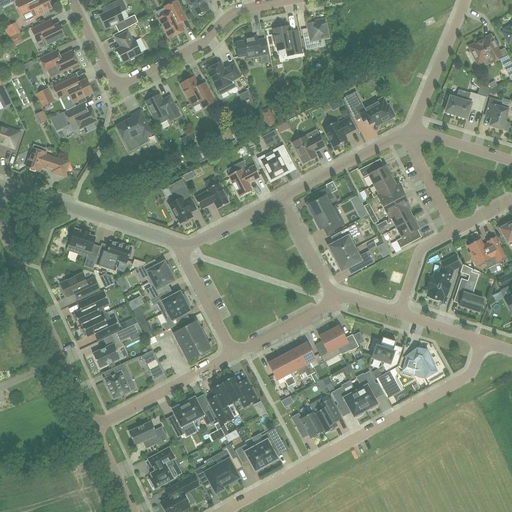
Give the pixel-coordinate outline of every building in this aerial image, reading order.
[(37,0),(21,0),(15,3),(22,15),(26,22),(34,18),(34,19),(44,14),(44,13),(51,9),(46,0),(37,0)] [(121,0),(119,0),(110,5),(113,11),(100,17),(106,29),(115,25),(119,33),(127,29),(123,21),(120,13),(127,10),(121,0)] [(205,13),(204,11),(208,10),(205,4),(211,0),(186,0),(195,16),(198,15),(200,16),(202,16),(204,15),(205,13)] [(168,14),(159,19),(169,38),(183,31),(180,24),(186,21),(176,2),(165,8),(168,14)] [(317,41),(330,39),(328,32),(327,32),(325,20),(307,23),(308,29),(302,30),(306,51),(318,48),(317,41)] [(140,23),(142,29),(152,26),(151,21),(140,23)] [(50,22),(32,30),(37,42),(44,39),(47,45),(64,37),(58,24),(53,27),(50,22)] [(511,25),(504,30),(505,32),(503,33),(508,44),(511,43),(511,45),(511,25)] [(16,35),(11,26),(5,29),(10,38),(16,35)] [(275,44),(276,44),(278,51),(287,50),(288,56),(301,54),(297,31),(289,33),(288,27),(274,30),(275,36),(273,36),(275,44)] [(133,42),(127,32),(116,38),(121,48),(116,51),(123,63),(141,54),(134,41),(133,42)] [(486,66),(495,62),(499,60),(501,59),(498,54),(499,53),(498,52),(490,37),(470,48),(472,52),(468,54),(472,62),(476,60),(478,64),(483,61),(486,66)] [(246,56),(246,59),(260,56),(261,64),(269,63),(264,40),(257,42),(257,38),(248,39),(248,41),(236,44),(238,58),(246,56)] [(158,43),(151,46),(154,54),(161,51),(158,43)] [(61,73),(78,65),(72,52),(60,58),(56,52),(40,60),(46,72),(57,66),(61,73)] [(511,63),(510,59),(501,63),(510,80),(511,78),(511,63)] [(220,64),(217,65),(215,65),(211,67),(210,69),(207,71),(218,91),(217,91),(220,96),(228,92),(225,87),(231,84),(230,82),(233,81),(240,77),(234,65),(224,70),(220,64)] [(59,99),(69,94),(73,103),(92,94),(85,81),(79,84),(76,77),(54,88),(59,99)] [(215,102),(209,92),(202,95),(193,78),(180,85),(192,108),(200,104),(203,109),(215,102)] [(36,96),(41,105),(43,109),(54,103),(52,100),(47,90),(36,96)] [(370,126),(375,123),(376,126),(393,117),(388,107),(382,110),(378,102),(365,109),(356,92),(344,99),(351,113),(358,110),(364,121),(367,120),(370,126)] [(450,97),(445,113),(466,119),(469,109),(481,113),(486,98),(470,93),(467,103),(450,97)] [(180,116),(171,99),(163,103),(159,96),(146,103),(155,121),(154,121),(157,126),(169,120),(169,121),(180,116)] [(331,105),(336,112),(346,106),(341,98),(331,105)] [(490,99),(486,113),(484,118),(491,120),(489,126),(507,132),(509,124),(505,122),(508,110),(500,108),(502,102),(490,99)] [(80,130),(85,127),(88,132),(95,129),(93,123),(96,122),(91,110),(87,111),(84,105),(65,114),(70,125),(76,122),(80,130)] [(261,112),(265,120),(268,127),(276,123),(268,108),(261,112)] [(297,108),(291,111),(285,114),(288,119),(300,113),(297,108)] [(37,116),(41,125),(49,122),(45,112),(37,116)] [(152,134),(144,119),(140,112),(132,116),(133,118),(117,127),(124,142),(141,133),(144,139),(152,134)] [(347,141),(344,136),(355,130),(349,119),(338,124),(337,122),(324,129),(334,148),(347,141)] [(280,134),(291,132),(290,125),(279,127),(280,134)] [(0,143),(6,145),(5,146),(14,149),(19,133),(0,126),(0,143)] [(229,127),(215,134),(221,146),(235,139),(229,127)] [(314,152),(324,147),(316,132),(306,137),(292,144),(296,151),(295,151),(298,158),(299,157),(303,164),(316,157),(314,152)] [(184,146),(188,154),(199,148),(195,140),(184,146)] [(64,177),(68,163),(45,156),(46,154),(40,152),(41,148),(33,146),(26,168),(40,172),(41,167),(53,171),(52,173),(64,177)] [(287,169),(287,168),(285,164),(291,161),(283,146),(282,146),(283,148),(270,155),(272,158),(265,161),(264,162),(263,163),(263,164),(263,165),(263,166),(271,181),(285,174),(286,173),(287,172),(287,171),(287,170),(287,169)] [(368,176),(374,188),(391,179),(385,167),(373,173),(369,165),(359,171),(363,179),(368,176)] [(254,166),(247,170),(242,172),(241,170),(228,177),(239,198),(252,191),(248,184),(260,178),(254,166)] [(188,183),(197,179),(195,173),(185,177),(188,183)] [(391,179),(374,188),(377,192),(371,195),(373,199),(377,197),(377,198),(399,187),(398,186),(396,187),(391,179)] [(218,184),(217,184),(206,190),(207,192),(195,198),(201,210),(214,203),(217,210),(229,203),(218,184)] [(399,187),(377,198),(381,205),(384,212),(384,211),(388,218),(409,207),(405,200),(406,200),(402,194),(399,187)] [(196,210),(192,201),(185,188),(173,194),(176,201),(169,205),(176,219),(177,219),(180,224),(182,223),(184,223),(186,223),(187,222),(189,221),(190,219),(192,217),(190,213),(196,210)] [(313,218),(335,207),(332,208),(328,201),(333,199),(327,188),(314,195),(317,201),(307,206),(313,218)] [(369,204),(364,207),(368,216),(373,213),(369,204)] [(344,225),(335,207),(313,218),(320,230),(330,225),(333,231),(344,225)] [(409,207),(388,218),(389,220),(385,221),(387,225),(393,222),(395,227),(412,218),(408,210),(410,209),(409,207)] [(373,213),(368,216),(373,225),(378,222),(373,213)] [(412,218),(395,227),(401,239),(396,241),(400,249),(411,244),(407,236),(418,230),(412,218)] [(379,230),(387,225),(385,221),(377,226),(376,226),(379,230)] [(511,240),(511,222),(506,225),(506,223),(496,228),(501,237),(503,236),(507,243),(511,240)] [(335,260),(354,249),(350,241),(360,236),(354,225),(340,233),(341,233),(344,239),(329,247),(328,247),(335,260)] [(90,252),(93,245),(95,238),(88,236),(89,234),(81,231),(81,232),(74,230),(74,233),(72,232),(70,238),(72,239),(69,245),(90,252)] [(494,265),(494,266),(498,264),(507,260),(506,259),(496,240),(495,238),(486,242),(487,244),(483,246),(480,240),(480,239),(467,246),(470,253),(469,254),(473,261),(474,260),(478,268),(492,260),(494,265)] [(110,261),(118,263),(119,261),(127,264),(128,258),(130,258),(132,252),(131,251),(132,248),(131,248),(130,249),(118,245),(119,244),(118,244),(118,245),(110,242),(105,256),(100,254),(96,266),(107,269),(110,261)] [(354,249),(335,260),(341,272),(342,272),(357,263),(360,269),(360,270),(374,263),(368,252),(358,257),(354,249)] [(97,257),(89,255),(85,267),(93,270),(97,257)] [(438,300),(439,300),(442,301),(444,295),(446,296),(450,285),(447,284),(449,278),(448,278),(450,272),(460,267),(454,257),(442,264),(444,268),(441,276),(435,274),(433,279),(431,279),(427,290),(429,291),(428,297),(430,297),(431,298),(431,299),(432,300),(433,300),(434,301),(435,301),(436,301),(437,301),(438,301),(438,300)] [(149,270),(146,264),(134,271),(140,281),(146,278),(148,283),(171,271),(168,265),(166,266),(164,262),(149,270)] [(460,273),(470,277),(472,270),(463,265),(460,273)] [(171,271),(148,283),(151,288),(145,291),(150,301),(162,295),(160,289),(174,282),(172,278),(174,277),(171,271)] [(452,283),(456,284),(460,273),(456,271),(452,283)] [(77,300),(88,296),(99,291),(93,279),(86,282),(82,274),(60,285),(66,298),(74,294),(77,300)] [(482,300),(472,296),(473,291),(466,289),(468,282),(461,279),(457,292),(463,294),(459,307),(479,313),(483,300),(482,299),(482,300)] [(162,295),(150,301),(153,307),(157,305),(162,314),(186,301),(183,295),(182,296),(180,292),(165,300),(162,295)] [(100,316),(97,309),(108,304),(103,293),(78,305),(81,311),(74,314),(75,315),(73,316),(75,322),(77,321),(80,326),(81,326),(81,325),(100,316)] [(186,301),(162,314),(166,323),(162,326),(165,331),(181,323),(178,318),(190,312),(188,308),(190,307),(186,301)] [(137,303),(131,305),(134,312),(139,310),(137,303)] [(102,315),(100,316),(81,325),(81,326),(83,330),(82,331),(84,336),(86,336),(87,337),(94,334),(96,340),(119,329),(114,318),(106,323),(102,315)] [(179,344),(183,342),(187,349),(183,352),(188,362),(210,350),(196,323),(174,334),(179,344)] [(137,324),(112,335),(116,343),(93,354),(99,369),(119,359),(115,351),(123,347),(120,342),(130,338),(129,336),(140,331),(137,324)] [(329,332),(338,349),(347,344),(352,352),(359,348),(353,336),(346,340),(339,327),(329,332)] [(321,358),(338,349),(329,332),(319,337),(322,343),(315,346),(321,358)] [(150,341),(152,347),(160,343),(157,338),(150,341)] [(392,352),(394,346),(396,342),(382,338),(379,348),(376,347),(372,358),(384,362),(383,366),(386,372),(397,365),(399,357),(392,355),(393,352),(392,352)] [(297,349),(305,366),(315,360),(307,344),(297,349)] [(287,354),(296,371),(305,366),(297,349),(287,354)] [(414,359),(408,357),(403,371),(414,375),(420,372),(424,379),(428,377),(429,377),(429,376),(430,376),(431,376),(431,375),(432,375),(433,375),(433,374),(436,372),(425,352),(417,349),(414,359)] [(152,351),(141,357),(153,380),(164,374),(152,351)] [(0,390),(7,389),(6,385),(8,384),(13,383),(21,382),(18,369),(16,369),(13,352),(0,354),(0,390)] [(278,359),(286,376),(296,371),(287,354),(278,359)] [(276,381),(286,376),(278,359),(268,364),(276,381)] [(367,359),(358,362),(362,371),(370,367),(367,359)] [(127,380),(129,376),(124,364),(112,369),(114,375),(104,380),(114,400),(116,399),(118,399),(123,397),(122,396),(130,392),(125,381),(127,380)] [(400,390),(394,379),(397,374),(394,369),(381,376),(376,379),(386,398),(400,390)] [(376,379),(381,376),(378,370),(373,373),(376,379)] [(353,389),(365,411),(369,409),(370,410),(377,407),(376,405),(377,405),(370,392),(372,391),(370,388),(376,385),(369,372),(362,375),(366,382),(360,386),(353,389)] [(222,384),(235,408),(233,403),(240,400),(244,408),(257,401),(246,380),(237,384),(232,376),(226,379),(226,381),(222,384)] [(221,425),(230,421),(233,419),(227,407),(233,404),(235,408),(222,384),(211,390),(214,397),(208,400),(221,425)] [(315,385),(310,392),(315,396),(320,390),(315,385)] [(345,394),(342,387),(331,393),(338,406),(343,403),(345,406),(346,405),(354,418),(355,417),(356,418),(362,415),(361,413),(365,411),(353,389),(345,394)] [(183,404),(193,423),(202,419),(206,426),(215,422),(206,406),(200,409),(193,396),(186,400),(187,401),(183,404)] [(323,432),(324,434),(329,431),(331,432),(334,430),(335,428),(336,427),(334,424),(341,420),(330,399),(318,406),(321,410),(314,414),(323,432)] [(170,408),(174,415),(177,421),(170,425),(178,438),(185,434),(182,429),(193,423),(183,404),(178,406),(177,404),(170,408)] [(313,413),(312,413),(301,419),(298,414),(291,418),(298,430),(304,426),(311,439),(312,438),(314,439),(318,437),(319,434),(323,432),(314,414),(313,413)] [(151,438),(155,445),(168,440),(162,427),(154,431),(150,423),(129,432),(135,446),(151,438)] [(256,446),(266,466),(270,464),(271,465),(277,462),(276,460),(278,459),(274,452),(277,451),(274,446),(282,442),(275,429),(261,437),(264,442),(256,446)] [(217,434),(221,440),(227,436),(223,430),(217,434)] [(238,432),(227,436),(230,443),(241,439),(238,432)] [(214,465),(225,486),(229,484),(230,486),(237,482),(236,480),(239,478),(230,463),(237,459),(230,445),(222,450),(225,454),(220,457),(223,462),(217,466),(216,464),(214,465)] [(266,466),(256,446),(248,450),(246,445),(235,451),(243,464),(249,461),(255,472),(256,471),(257,473),(263,469),(263,468),(266,466)] [(148,461),(154,472),(150,474),(153,479),(151,480),(151,481),(150,482),(153,488),(154,487),(155,488),(175,477),(170,468),(174,466),(170,460),(174,458),(169,449),(148,461)] [(202,457),(210,454),(208,449),(200,452),(202,457)] [(225,486),(214,465),(207,469),(205,465),(194,471),(202,485),(208,481),(216,494),(223,490),(222,488),(225,486)] [(179,511),(189,507),(182,495),(198,486),(193,477),(166,491),(170,499),(161,503),(165,511),(179,511)]
